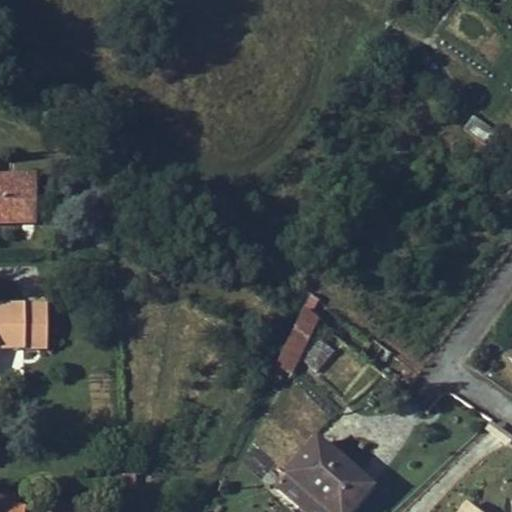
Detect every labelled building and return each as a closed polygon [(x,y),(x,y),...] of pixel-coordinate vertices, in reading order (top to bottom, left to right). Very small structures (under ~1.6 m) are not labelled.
[(34,224),(33,179),(23,179),(23,186),(23,224),(34,224)] [(0,224),(23,224),(23,186),(0,186),(0,224)] [(308,316),(318,300),(310,294),(302,311),(308,316)] [(0,350),(23,351),(23,308),(0,307),(0,350)] [(45,350),(44,308),(23,308),(23,351),(45,350)] [(297,362),(316,322),(308,316),(302,311),(281,354),(297,362)] [(316,373),(333,354),(320,342),(303,362),(316,373)] [(291,376),(297,362),(281,354),(269,378),(277,383),(282,372),(282,371),(291,376)] [(326,511),(349,511),(368,491),(348,473),(345,477),(330,464),(333,460),(313,443),(285,475),(326,511)] [(348,473),(333,460),(330,464),(345,477),(348,473)] [(134,495),(134,476),(121,476),(122,495),(134,495)] [(326,511),(286,476),(276,488),(303,511),(326,511)] [(0,495),(19,497),(19,489),(0,487),(0,495)]
